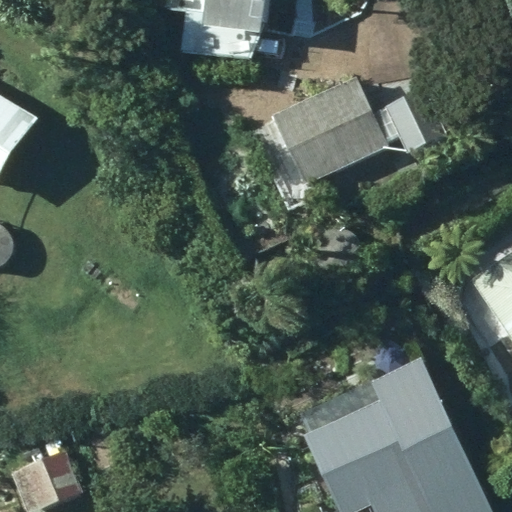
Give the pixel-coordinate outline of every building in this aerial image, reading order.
[(208,0),(206,23),(268,29),(269,0),(208,0)] [(359,77),(278,114),(308,181),(389,144),(359,77)] [(0,181),(40,114),(0,90),(0,181)] [(511,252),(477,276),(511,329),(511,252)] [(496,511),(424,357),(290,420),(333,511),(496,511)] [(89,511),(69,458),(9,481),(21,511),(89,511)]
